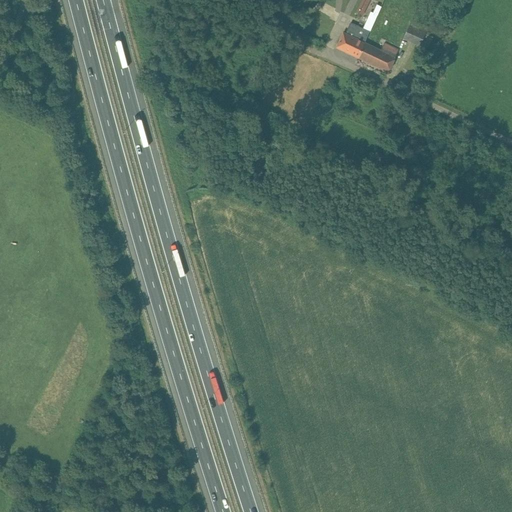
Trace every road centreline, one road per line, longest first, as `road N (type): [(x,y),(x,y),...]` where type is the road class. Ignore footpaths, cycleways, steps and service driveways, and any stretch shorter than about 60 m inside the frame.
road 1 (motorway): [(73,0),(225,511)]
road 2 (motorway): [(247,511),(103,0)]
road 3 (track): [(511,143),(184,0)]
